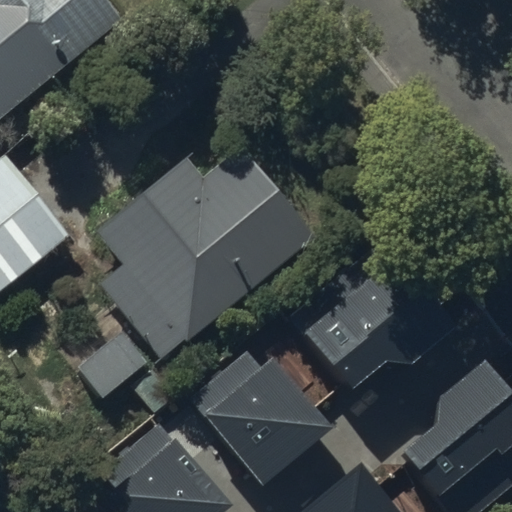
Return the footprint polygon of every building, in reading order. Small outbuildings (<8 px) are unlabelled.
[(0,0),(0,115),(114,22),(95,0),(0,0)] [(182,343),(310,238),(217,125),(89,231),(117,265),(95,283),(156,357),(179,338),(182,343)] [(0,288),(66,235),(1,154),(0,154),(0,288)] [(448,511),(508,463),(427,366),(389,397),(377,383),(284,461),(312,495),(311,511),(448,511)] [(176,511),(185,511),(276,437),(224,375),(186,406),(177,395),(138,428),(146,438),(128,454),(176,511)]
